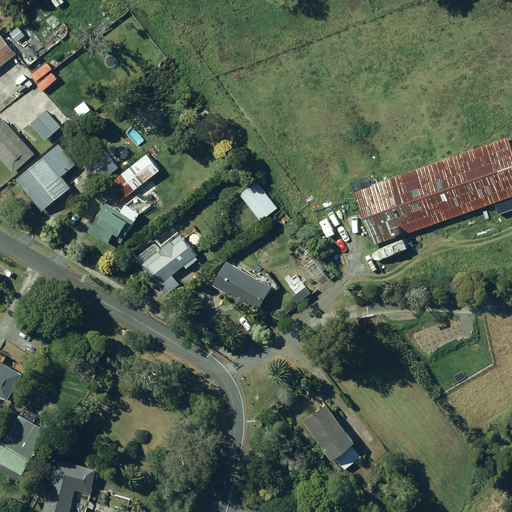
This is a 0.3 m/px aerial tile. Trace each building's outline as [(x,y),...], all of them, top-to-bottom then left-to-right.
[(115,9),(120,16),(128,11),(123,4),(115,9)] [(21,51),(19,53),(29,66),(67,36),(59,26),(51,31),(48,27),(36,37),(27,26),(12,39),(21,51)] [(0,35),(0,67),(19,53),(3,33),(0,35)] [(19,89),(23,93),(29,88),(26,83),(19,89)] [(96,106),(88,97),(74,110),(83,119),(96,106)] [(32,122),(48,140),(64,125),(48,109),(32,122)] [(0,119),(0,154),(16,172),(38,152),(5,115),(0,119)] [(357,190),(376,244),(511,196),(511,138),(511,136),(357,190)] [(18,178),(44,210),(74,186),(65,175),(79,163),(62,142),(18,178)] [(90,163),(103,180),(121,167),(107,150),(90,163)] [(122,200),(164,169),(150,152),(110,184),(122,200)] [(242,193),(263,220),(280,207),(260,180),(242,193)] [(91,230),(111,242),(115,236),(125,242),(138,220),(109,201),(91,230)] [(157,243),(139,256),(161,285),(201,254),(185,233),(162,250),(157,243)] [(305,265),(317,280),(327,273),(315,258),(305,265)] [(247,301),(262,310),(276,286),(232,260),(218,284),(239,296),(237,299),(245,304),(247,301)] [(0,392),(11,399),(27,373),(0,356),(0,392)] [(305,419),(335,455),(358,437),(329,400),(305,419)] [(0,454),(0,459),(25,474),(52,429),(25,413),(0,454)] [(44,511),(73,511),(71,511),(78,489),(94,493),(100,468),(59,458),(44,511)]
